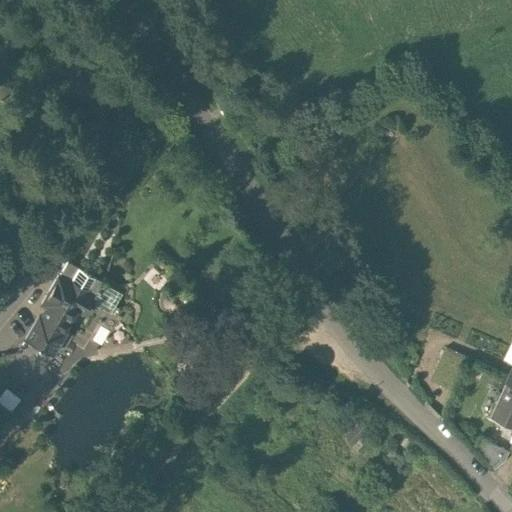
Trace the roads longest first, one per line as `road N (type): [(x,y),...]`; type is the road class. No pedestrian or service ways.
road 1 (unclassified): [(127,0),(314,296),(507,511)]
road 2 (track): [(314,296),(124,511)]
